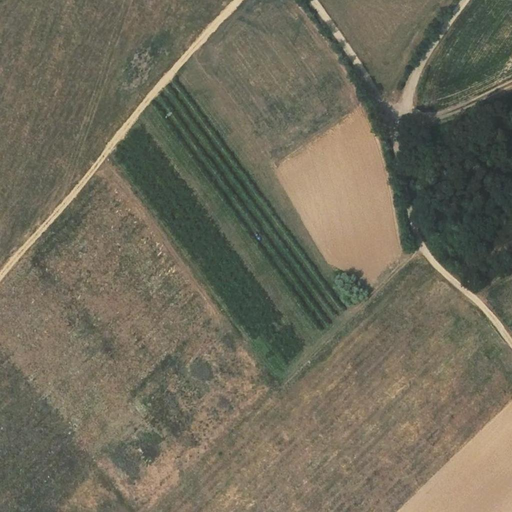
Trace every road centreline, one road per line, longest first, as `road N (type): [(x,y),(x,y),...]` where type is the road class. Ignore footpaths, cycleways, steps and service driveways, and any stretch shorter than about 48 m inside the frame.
road 1 (track): [(238,0),(0,280)]
road 2 (track): [(396,117),(416,236),(511,344)]
road 3 (track): [(313,0),(396,117)]
road 4 (track): [(396,117),(453,111),(511,82)]
